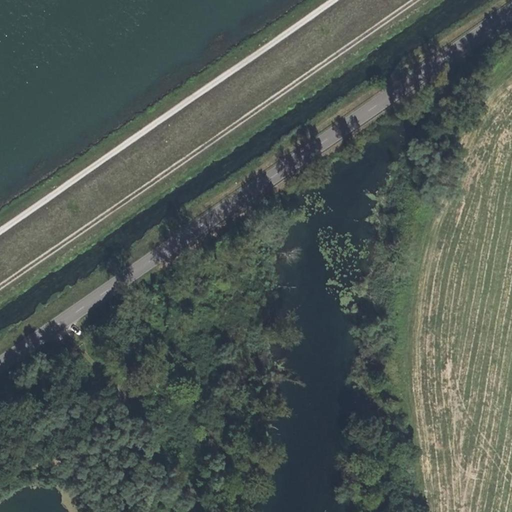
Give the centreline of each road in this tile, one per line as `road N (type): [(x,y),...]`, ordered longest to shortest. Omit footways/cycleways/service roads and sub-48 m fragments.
road 1 (tertiary): [(511,10),(0,364)]
road 2 (track): [(416,0),(0,290)]
road 3 (track): [(330,0),(0,230)]
